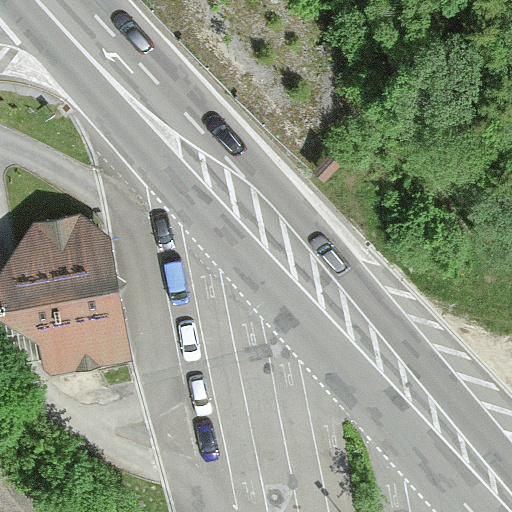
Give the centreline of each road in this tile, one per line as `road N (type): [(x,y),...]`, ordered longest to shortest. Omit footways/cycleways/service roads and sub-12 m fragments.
road 1 (primary): [(67,0),(511,501)]
road 2 (track): [(511,260),(493,245),(385,0)]
